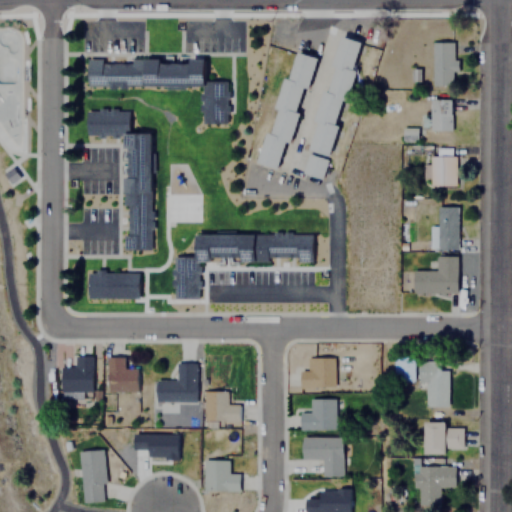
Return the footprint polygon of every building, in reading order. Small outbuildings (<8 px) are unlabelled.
[(322,179),(361,41),(338,34),(300,173),(322,179)] [(431,85),(451,85),(451,71),(456,71),(456,58),(452,58),(452,41),(431,41),(431,85)] [(257,163),(280,170),(314,56),(292,49),(257,163)] [(86,87),(200,86),(200,123),(228,123),(227,82),(203,82),(203,59),(86,60),(86,87)] [(450,130),(450,98),(427,98),(427,130),(450,130)] [(127,109),(85,109),(85,136),(123,136),(123,250),(150,250),(150,133),(127,133),(127,109)] [(454,185),(454,148),(436,148),(436,154),(429,154),(429,185),(454,185)] [(436,205),(436,248),(456,248),(456,205),(436,205)] [(199,298),(199,261),(311,262),(311,233),(194,232),(194,256),(171,256),(171,298),(199,298)] [(456,293),(456,255),(434,255),(435,269),(411,269),(412,293),(456,293)] [(138,273),(87,273),(87,298),(138,298),(138,273)] [(59,367),(59,392),(91,392),(91,356),(72,356),(72,367),(59,367)] [(136,367),(123,367),(123,356),(106,356),(106,392),(136,392),(136,367)] [(412,381),(412,356),(393,356),(393,381),(412,381)] [(334,387),(334,357),(309,357),(309,369),(299,369),(299,387),(334,387)] [(195,400),(195,363),(174,363),(174,379),(155,379),(155,400),(195,400)] [(424,382),(424,406),(446,406),(446,368),(441,368),(441,363),(418,363),(418,382),(424,382)] [(237,421),(237,403),(226,403),(226,390),(203,390),(203,421),(237,421)] [(298,412),(298,429),(334,429),(334,398),(309,398),(309,412),(298,412)] [(444,422),(422,422),(422,451),(461,451),(461,427),(444,427),(444,422)] [(321,457),(321,475),(341,475),(341,437),(300,437),(300,457),(321,457)] [(102,449),(78,450),(81,503),(104,502),(102,449)] [(202,490),(238,490),(238,472),(228,472),(228,460),(202,460),(202,490)] [(454,466),(414,466),(413,505),(438,505),(438,487),(454,488),(454,466)] [(320,489),(320,498),(306,498),(306,511),(351,511),(351,489),(320,489)]
